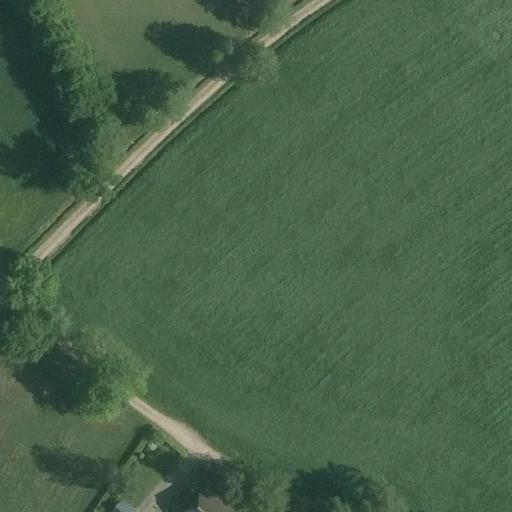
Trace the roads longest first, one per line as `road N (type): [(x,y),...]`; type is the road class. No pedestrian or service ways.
road 1 (track): [(324,0),(6,289)]
road 2 (track): [(348,511),(187,440),(91,370),(6,289)]
